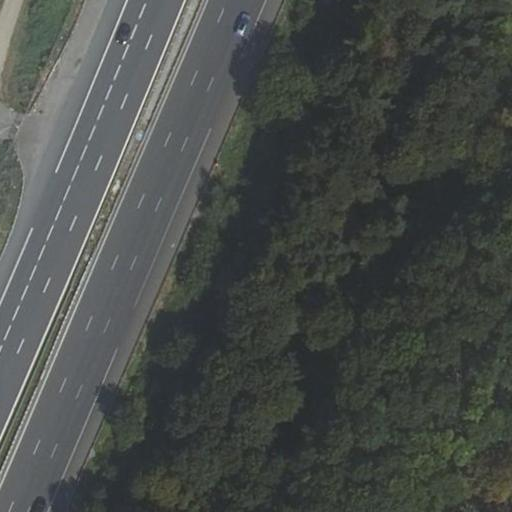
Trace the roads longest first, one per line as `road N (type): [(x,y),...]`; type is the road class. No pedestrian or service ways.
road 1 (motorway): [(16,511),(241,0)]
road 2 (motorway): [(158,0),(0,367)]
